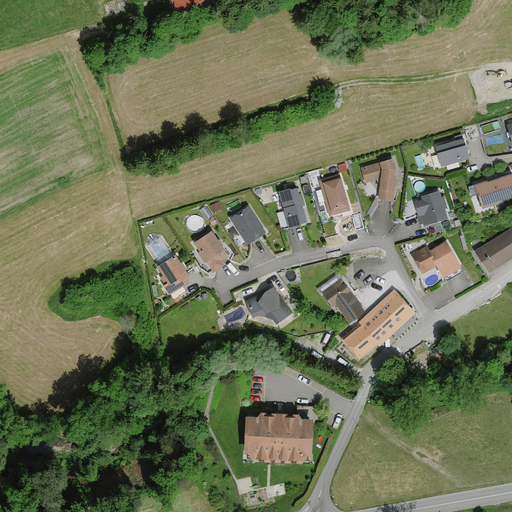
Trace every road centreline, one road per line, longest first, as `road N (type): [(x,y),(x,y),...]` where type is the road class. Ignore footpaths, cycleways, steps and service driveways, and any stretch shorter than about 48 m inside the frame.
road 1 (track): [(511,65),(344,85),(128,155)]
road 2 (residential): [(431,326),(385,243),(285,260),(220,287)]
road 3 (unclassified): [(315,511),(368,378),(431,326)]
road 4 (track): [(271,369),(228,363),(215,375),(205,425),(236,482)]
